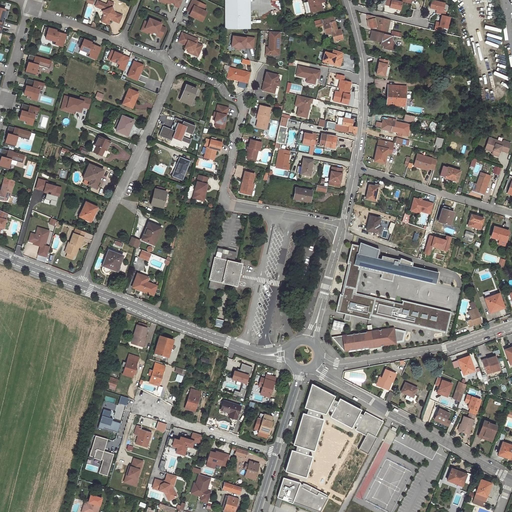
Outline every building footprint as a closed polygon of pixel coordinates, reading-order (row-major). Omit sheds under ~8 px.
[(195,5),(192,12),(192,13),(190,15),(203,21),(207,11),(204,9),(206,4),(197,0),(193,0),(192,4),(195,5)] [(250,30),(250,0),(225,0),(225,30),(250,30)] [(307,0),(310,12),(320,10),(318,3),(320,3),(324,2),(324,0),(307,0)] [(400,2),(394,0),(385,0),(383,6),(398,10),(400,2)] [(435,12),(441,13),(443,3),(429,0),(428,0),(427,9),(435,11),(435,12)] [(115,13),(113,7),(114,4),(109,2),(108,6),(98,2),(96,7),(102,10),(105,16),(107,21),(106,24),(109,25),(111,20),(120,24),(123,16),(115,13)] [(366,14),(370,28),(377,26),(376,24),(377,24),(378,26),(377,29),(387,31),(390,20),(366,14)] [(337,30),(333,15),(322,19),(315,22),(316,26),(324,25),(326,33),(327,33),(328,37),(333,36),(334,42),(343,40),(340,29),(337,30)] [(157,35),(162,37),(166,27),(161,25),(163,23),(151,18),(149,22),(146,21),(144,26),(154,31),(158,33),(157,35)] [(52,44),(62,47),(66,34),(59,32),(56,32),(56,30),(45,27),(43,31),(47,32),(46,35),(45,39),(53,41),(52,44)] [(280,32),(270,31),(269,44),(270,44),(270,46),(269,46),(268,54),(279,54),(280,32)] [(373,31),(371,38),(383,41),(383,44),(385,45),(384,47),(392,49),(397,46),(394,39),(395,36),(373,31)] [(205,42),(183,33),(179,42),(187,45),(186,49),(190,50),(189,52),(193,54),(194,52),(200,54),(205,42)] [(246,37),(233,35),(232,46),(236,46),(241,47),(245,47),(245,46),(253,47),(255,37),(247,36),(246,37)] [(86,55),(96,59),(101,47),(94,45),(91,44),(92,42),(81,38),(79,42),(82,43),(81,46),(80,49),(87,52),(86,55)] [(325,51),(322,61),(339,66),(342,57),(341,56),(342,52),(333,49),(332,53),(325,51)] [(108,59),(120,64),(118,68),(123,70),(125,66),(125,67),(129,57),(112,50),(108,59)] [(49,68),(52,61),(29,54),(27,62),(28,62),(25,73),(30,74),(31,72),(36,73),(38,65),(49,68)] [(388,61),(380,59),(376,74),(385,76),(388,61)] [(143,65),(134,61),(128,76),(137,80),(143,65)] [(321,70),(298,66),(296,75),(307,78),(307,82),(315,83),(316,77),(317,74),(319,75),(321,70)] [(228,77),(249,82),(251,72),(230,67),(228,77)] [(266,81),(264,89),(274,91),(276,84),(278,84),(279,79),(277,79),(278,74),(266,71),(264,80),(266,81)] [(43,87),(44,84),(27,79),(25,85),(26,86),(25,90),(24,94),(31,96),(30,98),(36,100),(39,90),(39,89),(37,89),(38,85),(43,87)] [(345,81),(344,80),(340,80),(338,88),(340,89),(350,91),(351,83),(352,82),(345,81)] [(407,86),(388,85),(387,103),(396,103),(396,105),(406,105),(407,86)] [(187,91),(184,90),(180,100),(190,105),(197,89),(189,86),(187,91)] [(139,93),(129,89),(123,104),(132,108),(139,93)] [(350,94),(339,92),(335,91),(333,101),(348,105),(351,94),(350,94)] [(88,109),(91,99),(80,96),(79,100),(78,99),(64,95),(60,109),(74,113),(75,110),(82,112),(83,107),(88,109)] [(312,104),(313,99),(298,95),(296,100),(300,101),(299,107),(296,116),(306,118),(310,103),(312,104)] [(20,115),(19,119),(26,121),(26,123),(32,125),(35,115),(35,114),(33,114),(34,110),(38,111),(39,108),(22,104),(20,110),(21,111),(20,115)] [(225,120),(226,116),(227,116),(229,109),(218,106),(216,113),(215,112),(214,117),(216,117),(215,122),(216,122),(215,127),(221,128),(222,124),(224,125),(225,120)] [(258,115),(257,121),(255,128),(263,130),(264,124),(266,125),(270,109),(259,106),(257,114),(258,115)] [(134,120),(123,116),(117,130),(126,134),(129,127),(131,127),(134,120)] [(280,126),(286,127),(288,119),(282,117),(280,126)] [(343,118),(342,125),(349,126),(352,127),(353,119),(351,119),(344,118),(343,118)] [(387,120),(383,119),(381,129),(403,133),(402,135),(408,136),(411,124),(405,123),(405,124),(397,122),(396,122),(396,120),(388,118),(387,120)] [(187,126),(185,131),(192,134),(195,126),(184,121),(182,124),(187,126)] [(325,121),(323,127),(334,130),(336,123),(325,121)] [(182,124),(178,122),(175,131),(172,136),(182,140),(183,137),(185,131),(187,126),(182,124)] [(348,133),(348,132),(349,126),(342,125),(336,124),(335,130),(348,133)] [(29,140),(31,132),(9,126),(7,133),(8,134),(5,144),(10,145),(10,143),(15,145),(18,137),(29,140)] [(172,136),(175,131),(163,126),(159,135),(171,140),(172,136)] [(287,127),(286,127),(280,126),(276,142),(281,143),(285,144),(287,134),(286,133),(287,127)] [(309,133),(304,132),(302,143),(311,145),(314,146),(316,134),(312,133),(312,134),(309,133)] [(321,134),(319,144),(336,148),(337,147),(338,146),(339,146),(339,144),(339,143),(339,142),(338,141),(337,139),(338,136),(321,133),(321,134)] [(111,140),(99,136),(95,145),(97,146),(95,152),(103,155),(105,149),(107,150),(111,140)] [(502,142),(489,138),(485,148),(493,150),(492,152),(491,154),(498,157),(500,151),(507,153),(510,144),(503,141),(502,142)] [(380,139),(375,161),(385,163),(388,149),(392,150),(394,142),(380,139)] [(214,152),(215,150),(216,150),(220,152),(222,144),(211,140),(209,148),(207,147),(204,158),(210,159),(214,157),(216,152),(214,152)] [(248,148),(247,151),(246,157),(247,157),(255,159),(257,150),(259,151),(260,143),(250,140),(248,148)] [(22,163),(24,155),(2,149),(0,156),(1,156),(0,160),(0,167),(3,168),(4,166),(9,168),(11,159),(22,163)] [(289,150),(279,149),(276,168),(285,169),(286,164),(288,164),(289,155),(288,155),(289,150)] [(421,168),(429,170),(430,168),(434,169),(437,160),(418,154),(415,164),(422,166),(421,168)] [(190,161),(181,158),(173,176),(182,179),(190,161)] [(314,160),(303,158),(300,174),(311,176),(314,160)] [(94,187),(100,175),(101,176),(104,170),(90,164),(84,178),(89,180),(87,184),(94,187)] [(461,170),(449,166),(446,176),(458,180),(461,170)] [(492,174),(499,175),(500,168),(493,166),(492,174)] [(342,169),(332,167),(329,180),(334,181),(333,185),(339,186),(341,177),(340,177),(341,173),(342,174),(342,169)] [(244,182),(243,185),(242,185),(240,190),(243,191),(242,193),(248,195),(250,190),(252,191),(253,185),(252,184),(254,174),(245,172),(242,182),(244,182)] [(491,175),(481,172),(477,184),(474,192),(484,195),(491,175)] [(199,175),(193,198),(202,201),(204,193),(203,193),(204,190),(207,190),(208,184),(206,184),(208,177),(199,175)] [(6,177),(2,192),(1,194),(0,193),(0,199),(0,200),(3,200),(3,201),(4,201),(5,201),(5,200),(7,195),(9,196),(11,197),(16,181),(6,177)] [(36,188),(44,191),(46,183),(46,184),(47,181),(38,179),(36,188)] [(46,184),(46,183),(44,191),(43,192),(47,193),(58,196),(61,188),(46,184)] [(378,187),(369,185),(366,198),(375,200),(378,187)] [(312,191),(296,188),(294,198),(311,202),(312,191)] [(166,192),(156,190),(152,203),(162,205),(166,192)] [(58,196),(47,193),(45,199),(51,200),(56,202),(58,196)] [(412,208),(421,211),(431,214),(434,203),(422,200),(420,199),(415,198),(412,208)] [(98,207),(86,202),(80,216),(91,221),(98,207)] [(454,212),(443,209),(440,222),(451,225),(454,212)] [(484,218),(472,214),(469,225),(480,229),(484,218)] [(381,219),(371,216),(367,231),(379,234),(381,227),(379,226),(381,219)] [(162,228),(150,223),(143,240),(155,245),(162,228)] [(40,246),(38,255),(46,257),(49,247),(44,245),(49,230),(37,227),(35,234),(30,233),(28,241),(33,243),(32,244),(40,246)] [(509,231),(495,227),(492,237),(500,240),(499,244),(505,245),(509,231)] [(68,242),(67,246),(68,247),(66,252),(68,252),(73,254),(75,255),(78,249),(76,248),(78,245),(80,246),(84,236),(83,236),(85,231),(77,228),(75,233),(74,233),(70,242),(68,242)] [(129,245),(136,247),(138,248),(141,243),(139,242),(140,241),(132,238),(129,245)] [(360,243),(360,246),(358,253),(378,258),(379,250),(360,243)] [(371,316),(375,299),(356,294),(362,266),(355,265),(358,253),(360,246),(352,244),(347,264),(350,265),(338,312),(369,319),(370,319),(371,316)] [(216,259),(234,263),(237,252),(229,250),(228,254),(220,253),(221,249),(218,248),(217,252),(216,259)] [(141,249),(138,256),(147,260),(150,253),(141,249)] [(447,251),(440,249),(437,255),(445,257),(447,251)] [(123,255),(109,250),(103,266),(103,267),(104,269),(105,270),(106,271),(108,271),(109,271),(110,270),(112,268),(118,271),(123,255)] [(358,253),(355,265),(362,266),(384,272),(382,278),(393,281),(394,274),(436,284),(438,278),(439,272),(412,266),(413,263),(401,259),(401,260),(382,256),(382,259),(378,258),(358,253)] [(234,263),(216,259),(211,279),(224,282),(236,285),(241,265),(234,263)] [(131,286),(152,295),(156,286),(145,281),(147,277),(137,273),(131,286)] [(500,293),(486,298),(490,312),(505,307),(500,293)] [(371,316),(446,333),(451,312),(403,301),(402,305),(375,299),(371,316)] [(483,322),(475,303),(471,304),(473,310),(469,311),(472,319),(467,320),(469,327),(483,322)] [(213,325),(221,327),(222,320),(215,318),(213,325)] [(344,323),(334,321),(333,327),(342,330),(344,323)] [(136,334),(133,343),(143,346),(146,337),(144,336),(147,327),(136,324),(134,333),(136,334)] [(371,332),(373,347),(382,346),(396,344),(396,343),(394,328),(380,330),(371,332)] [(406,331),(394,328),(396,343),(404,342),(406,331)] [(345,351),(373,347),(371,332),(365,333),(350,335),(343,336),(345,351)] [(160,336),(155,353),(169,357),(174,341),(160,336)] [(332,337),(345,351),(343,336),(332,337)] [(125,368),(124,374),(133,377),(134,374),(136,375),(138,369),(136,369),(139,357),(130,354),(127,364),(125,368)] [(500,368),(495,355),(483,360),(487,373),(500,368)] [(475,371),(470,356),(458,360),(464,375),(475,371)] [(157,363),(150,382),(159,385),(166,366),(157,363)] [(239,391),(238,395),(243,397),(247,386),(245,385),(248,376),(250,376),(252,367),(242,364),(240,370),(239,373),(237,372),(234,371),(232,378),(241,381),(241,383),(242,384),(240,392),(239,391)] [(181,382),(184,370),(176,368),(175,372),(178,373),(176,381),(181,382)] [(390,383),(391,381),(393,382),(397,374),(392,372),(388,370),(388,369),(387,368),(383,376),(381,375),(378,381),(381,382),(379,386),(389,390),(391,384),(390,383)] [(460,381),(439,371),(437,376),(458,385),(459,381),(460,381)] [(262,381),(261,386),(263,387),(261,394),(270,397),(275,382),(273,381),(274,376),(267,374),(264,382),(262,381)] [(458,408),(464,394),(467,384),(459,381),(458,385),(451,406),(458,408)] [(305,407),(308,408),(321,412),(326,414),(328,409),(334,399),(335,396),(312,383),(305,407)] [(417,388),(406,383),(402,392),(413,397),(417,388)] [(191,389),(185,408),(194,411),(201,392),(191,389)] [(469,403),(468,407),(470,407),(468,412),(469,413),(475,415),(480,399),(467,395),(465,401),(469,403)] [(128,398),(121,396),(118,403),(126,405),(128,398)] [(340,398),(338,402),(333,412),(331,416),(352,428),(354,424),(360,412),(362,409),(340,398)] [(338,402),(334,399),(328,409),(333,412),(338,402)] [(224,401),(221,410),(231,413),(230,417),(236,419),(240,406),(224,401)] [(307,414),(319,418),(321,412),(308,408),(307,414)] [(102,415),(109,418),(111,412),(103,409),(102,415)] [(450,414),(440,409),(435,419),(448,426),(450,422),(447,420),(450,414)] [(364,414),(360,412),(354,424),(358,426),(364,414)] [(365,412),(364,414),(358,426),(356,430),(366,435),(368,432),(375,436),(383,421),(365,412)] [(260,430),(258,435),(267,437),(269,433),(272,421),(271,421),(273,417),(264,414),(261,413),(260,418),(258,417),(255,429),(260,430)] [(293,444),(297,445),(309,449),(314,451),(324,419),(319,418),(307,414),(303,413),(293,444)] [(112,419),(109,418),(102,415),(99,422),(110,425),(111,420),(112,419)] [(464,416),(459,430),(469,434),(474,419),(468,417),(464,416)] [(121,423),(111,420),(110,425),(99,422),(98,428),(103,429),(103,427),(118,432),(121,423)] [(489,422),(485,420),(479,436),(491,440),(497,425),(488,422),(489,422)] [(166,424),(158,422),(155,429),(164,432),(166,424)] [(136,426),(134,434),(138,435),(136,443),(147,447),(151,433),(140,429),(140,427),(136,426)] [(193,432),(191,440),(194,441),(200,443),(202,435),(193,432)] [(368,432),(366,435),(359,449),(368,454),(377,437),(375,436),(368,432)] [(96,449),(103,451),(107,439),(95,436),(89,456),(93,457),(96,449)] [(184,455),(185,451),(186,446),(192,447),(194,441),(191,440),(185,438),(185,439),(180,438),(179,440),(174,439),(171,446),(177,448),(175,452),(184,455)] [(194,441),(192,447),(198,449),(200,443),(194,441)] [(511,455),(511,444),(503,441),(498,453),(511,458),(511,455)] [(295,451),(308,455),(309,449),(297,445),(295,451)] [(198,449),(192,447),(186,446),(185,451),(190,453),(189,456),(196,458),(198,449)] [(234,447),(233,448),(237,450),(236,454),(246,457),(248,451),(234,447)] [(101,459),(103,451),(96,449),(93,457),(93,458),(101,460),(101,459)] [(313,457),(308,455),(295,451),(292,450),(285,471),(306,477),(313,457)] [(99,473),(107,476),(113,454),(103,451),(101,459),(103,460),(99,473)] [(219,453),(215,452),(210,451),(207,460),(208,460),(206,465),(214,468),(216,463),(220,464),(224,453),(219,452),(219,453)] [(224,453),(220,464),(227,466),(231,455),(224,453)] [(140,470),(142,461),(133,459),(131,467),(129,466),(127,471),(129,472),(127,476),(129,476),(127,483),(136,486),(138,479),(137,479),(139,470),(140,470)] [(248,470),(246,476),(255,479),(259,464),(250,462),(249,465),(246,464),(245,469),(248,470)] [(463,485),(467,473),(452,468),(448,479),(463,485)] [(164,491),(167,492),(171,499),(178,495),(173,488),(177,476),(168,473),(166,480),(166,482),(164,483),(163,482),(156,480),(153,488),(164,491)] [(208,502),(211,492),(206,490),(210,480),(207,479),(208,476),(200,474),(198,479),(199,480),(198,484),(197,483),(195,483),(193,488),(196,489),(195,492),(200,494),(202,493),(203,494),(202,496),(201,500),(208,502)] [(293,502),(300,484),(300,483),(283,478),(277,497),(293,503),(293,502)] [(485,501),(491,484),(480,480),(475,498),(485,501)] [(225,482),(223,488),(240,494),(242,488),(225,482)] [(303,485),(300,484),(293,502),(319,511),(320,511),(328,498),(326,497),(318,493),(317,495),(302,488),(303,485)] [(303,484),(303,485),(302,488),(317,495),(318,493),(326,497),(327,495),(306,485),(303,484)] [(89,502),(88,506),(85,505),(82,511),(96,511),(97,510),(99,511),(103,498),(91,495),(89,502)] [(229,496),(225,511),(227,511),(234,511),(238,499),(229,496)]
